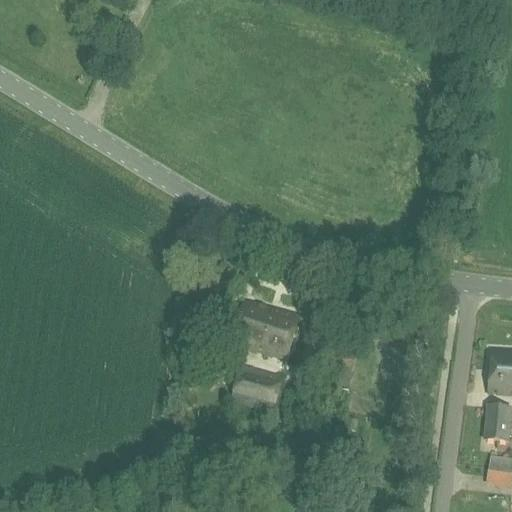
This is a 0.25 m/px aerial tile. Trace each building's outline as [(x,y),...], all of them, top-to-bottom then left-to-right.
[(233,346),(287,361),(299,318),(245,303),(233,346)] [(347,336),(326,334),(322,354),(337,356),(337,363),(352,363),(356,340),(347,337),(347,336)] [(488,395),(511,396),(511,354),(491,352),(488,395)] [(272,415),(283,378),(241,367),(230,404),(272,415)] [(508,443),(511,411),(487,409),(484,440),(508,443)] [(355,433),(358,423),(347,420),(344,429),(355,433)] [(511,474),(511,460),(490,457),(488,472),(511,474)] [(275,496),(291,495),(290,481),(274,482),(275,496)] [(230,492),(208,493),(209,504),(230,503),(230,492)]
